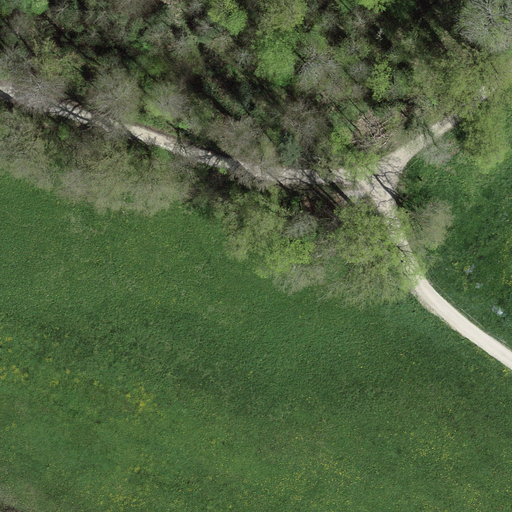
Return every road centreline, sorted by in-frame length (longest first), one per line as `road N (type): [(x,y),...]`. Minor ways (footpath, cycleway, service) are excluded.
road 1 (track): [(511,63),(417,150),(373,166),(305,174),(245,173),(0,92)]
road 2 (track): [(511,375),(408,304),(391,276),(373,166)]
